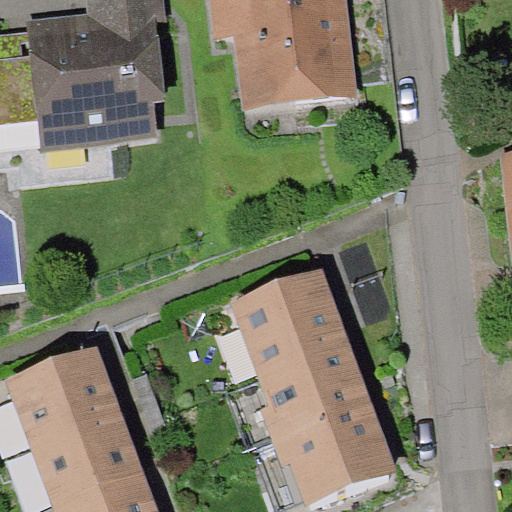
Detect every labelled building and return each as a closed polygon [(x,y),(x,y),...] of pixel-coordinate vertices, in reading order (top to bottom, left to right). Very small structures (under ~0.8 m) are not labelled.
[(161,0),(85,0),(88,23),(31,29),(31,37),(0,39),(0,136),(31,133),(35,166),(156,154),(153,121),(160,121),(151,24),(164,23),(161,0)] [(280,0),(204,0),(209,47),(237,44),(245,125),(355,115),(343,0),(298,0),(281,2),(280,0)] [(511,151),(502,153),(511,243),(511,151)] [(321,287),(238,318),(275,416),(261,421),(284,482),(294,478),(306,511),(319,511),(396,483),(321,287)] [(145,511),(89,364),(7,392),(49,511),(145,511)]
